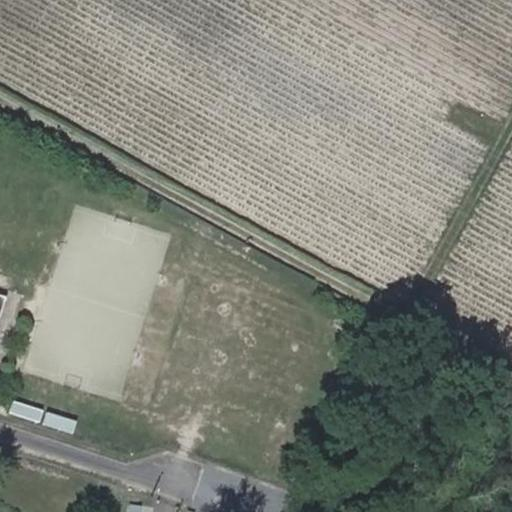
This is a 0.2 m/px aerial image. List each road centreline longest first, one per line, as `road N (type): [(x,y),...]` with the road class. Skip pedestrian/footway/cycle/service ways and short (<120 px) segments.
road 1 (track): [(0,99),(511,375)]
road 2 (track): [(408,317),(511,122)]
road 3 (unclassified): [(0,432),(125,473),(176,479)]
